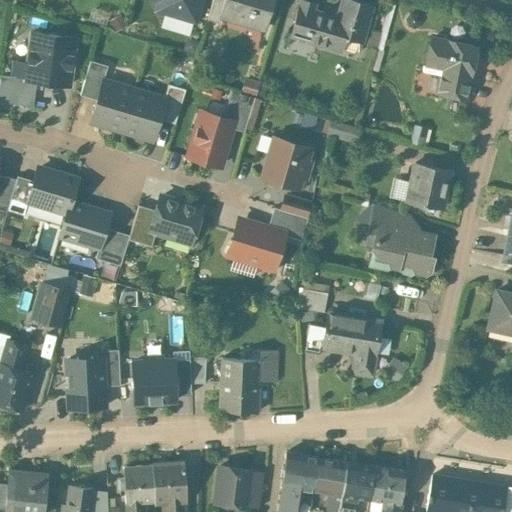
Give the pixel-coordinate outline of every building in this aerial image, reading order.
[(160,0),(158,9),(194,20),(200,0),(160,0)] [(226,0),(212,0),(207,18),(221,22),(223,16),(222,16),(226,0)] [(271,0),(226,0),(222,16),(223,16),(247,24),(250,14),(265,19),(262,28),(263,29),(271,0)] [(316,4),(301,0),(300,0),(290,38),(343,52),(347,38),(364,43),(374,6),(351,0),(342,0),(336,22),(326,20),(328,15),(314,11),(316,4)] [(75,38),(32,32),(26,78),(26,80),(36,81),(69,85),(75,38)] [(476,47),(432,38),(426,65),(424,65),(423,71),(441,75),(438,93),(465,99),(476,47)] [(108,66),(90,60),(80,95),(97,100),(103,80),(103,81),(108,66)] [(26,78),(0,75),(0,78),(0,102),(33,107),(36,81),(26,80),(26,78)] [(241,88),(255,92),(258,80),(244,76),(241,88)] [(103,81),(103,80),(97,100),(91,121),(121,130),(133,90),(103,81)] [(185,89),(168,84),(164,99),(158,119),(175,124),(185,89)] [(164,99),(133,90),(121,130),(152,139),(158,119),(164,99)] [(254,98),(231,90),(223,117),(233,120),(231,128),(244,132),(254,98)] [(208,113),(204,126),(197,130),(189,157),(219,166),(231,128),(233,120),(223,117),(208,113)] [(362,129),(330,120),(326,136),(357,145),(362,129)] [(309,148),(279,139),(275,151),(271,150),(263,176),(298,187),(309,148)] [(450,171),(415,163),(411,183),(412,184),(407,203),(406,202),(406,204),(425,208),(425,207),(441,210),(446,190),(445,189),(449,172),(450,172),(450,171)] [(76,181),(38,169),(34,181),(28,200),(28,201),(67,212),(70,203),(76,181)] [(16,179),(0,176),(0,212),(6,213),(7,210),(16,179)] [(34,181),(17,176),(16,179),(7,210),(24,216),(28,201),(28,200),(34,181)] [(311,203),(285,196),(281,209),(307,217),(311,203)] [(201,209),(160,197),(156,211),(150,229),(156,231),(180,238),(181,233),(193,236),(201,209)] [(109,215),(70,203),(67,212),(60,235),(62,235),(62,237),(64,237),(64,236),(99,247),(105,228),(109,215)] [(403,213),(374,204),(372,216),(379,218),(377,224),(379,225),(380,223),(400,228),(403,213)] [(156,211),(138,205),(129,235),(128,240),(151,247),(156,231),(150,229),(156,211)] [(281,209),(274,207),(267,228),(284,233),(284,235),(301,240),(308,218),(307,217),(281,209)] [(267,228),(245,221),(244,225),(239,227),(236,226),(227,254),(258,263),(264,259),(275,263),(284,235),(284,233),(267,228)] [(400,228),(380,223),(379,225),(376,237),(373,240),(374,242),(372,255),(375,259),(374,263),(376,264),(379,268),(385,270),(390,267),(400,269),(402,274),(409,276),(414,273),(424,275),(429,272),(431,260),(429,256),(433,236),(418,232),(416,237),(405,235),(406,229),(400,228)] [(129,235),(105,228),(99,247),(95,258),(120,266),(128,240),(129,235)] [(72,291),(42,283),(32,318),(62,326),(72,291)] [(327,293),(304,289),(300,308),(324,312),(327,293)] [(511,294),(496,291),(488,328),(511,334),(511,348),(511,349),(511,348),(511,294)] [(380,322),(328,312),(325,326),(322,346),(322,347),(356,353),(353,371),(371,374),(380,322)] [(325,326),(309,324),(305,350),(321,353),(322,347),(322,346),(325,326)] [(28,345),(7,339),(0,363),(0,403),(22,410),(33,372),(21,369),(28,345)] [(276,351),(259,350),(259,359),(260,360),(259,381),(275,381),(276,351)] [(103,358),(92,358),(92,356),(76,357),(76,359),(66,360),(68,408),(105,406),(103,358)] [(143,361),(133,361),(133,366),(133,373),(135,402),(149,402),(149,404),(161,403),(161,401),(175,400),(173,359),(163,360),(163,356),(143,357),(143,361)] [(206,357),(190,357),(191,381),(204,382),(206,357)] [(259,359),(222,358),(219,410),(258,411),(259,381),(260,360),(259,359)] [(318,457),(287,453),(279,505),(295,507),(298,487),(313,490),(318,457)] [(338,511),(346,462),(318,457),(313,490),(329,492),(325,511),(338,511)] [(374,466),(346,462),(338,511),(351,511),(354,496),(369,499),(374,466)] [(183,511),(180,463),(152,465),(155,500),(164,499),(165,511),(183,511)] [(152,465),(123,467),(126,511),(145,511),(145,501),(155,500),(152,465)] [(251,470),(220,466),(215,501),(246,506),(251,470)] [(398,511),(404,470),(374,466),(369,499),(384,501),(382,511),(398,511)] [(47,472),(9,468),(8,484),(5,509),(31,511),(42,511),(45,487),(47,472)] [(264,472),(251,470),(246,506),(259,507),(264,472)] [(502,511),(506,487),(433,475),(430,494),(429,494),(428,500),(429,500),(427,511),(502,511)] [(89,511),(93,488),(69,485),(66,511),(89,511)] [(54,511),(57,488),(45,487),(42,511),(54,511)]
